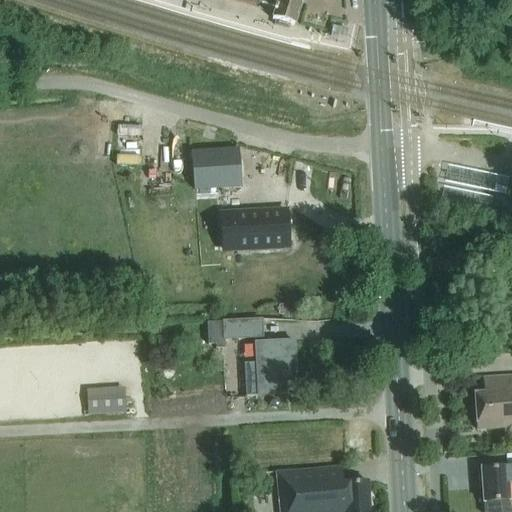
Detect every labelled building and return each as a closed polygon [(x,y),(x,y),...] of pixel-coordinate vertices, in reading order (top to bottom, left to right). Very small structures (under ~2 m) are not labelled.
[(274,15),(273,17),(272,22),(294,29),(302,0),(235,0),(243,2),(243,6),(274,15)] [(236,193),(234,151),(192,154),(195,195),(236,193)] [(447,188),(444,202),(498,213),(499,206),(481,203),(481,208),(467,205),(471,185),(465,184),(467,174),(460,172),(456,190),(447,188)] [(289,215),(235,217),(237,254),(291,252),(289,215)] [(221,323),(207,324),(208,347),(216,346),(216,351),(225,350),(225,343),(264,341),(262,320),(221,323)] [(179,357),(177,337),(157,338),(159,359),(179,357)] [(246,400),(258,399),(280,398),(280,389),(297,388),(295,344),(255,346),(257,366),(244,366),(246,400)] [(484,395),(475,396),(477,432),(504,430),(505,436),(511,435),(511,378),(483,380),(484,395)] [(125,387),(87,389),(88,414),(127,413),(125,387)] [(483,505),(484,505),(484,511),(509,511),(508,486),(511,485),(511,469),(509,470),(508,468),(481,470),(483,505)] [(342,470),(277,476),(280,511),(369,511),(368,484),(344,486),(342,470)]
